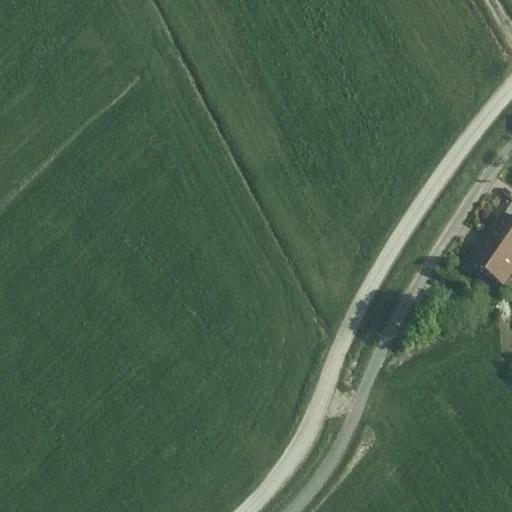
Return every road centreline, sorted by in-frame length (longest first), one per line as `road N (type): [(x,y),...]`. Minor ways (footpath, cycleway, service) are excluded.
road 1 (track): [(247,511),(276,488),(322,403),(345,331),(424,200),(511,88)]
road 2 (residential): [(284,511),(327,470),(435,244),(511,145)]
